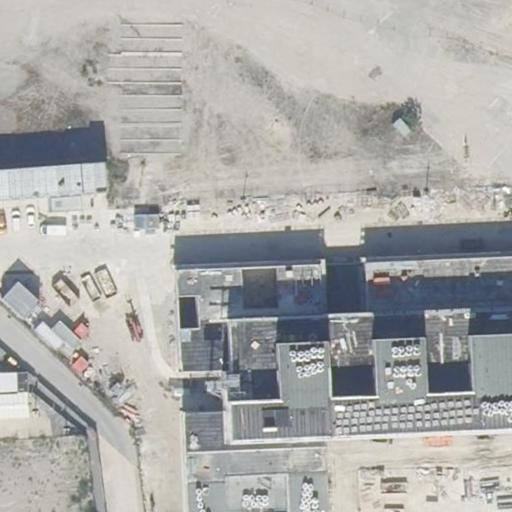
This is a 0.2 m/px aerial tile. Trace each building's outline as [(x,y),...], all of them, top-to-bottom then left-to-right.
[(113,0),(98,55),(128,63),(145,0),(113,0)] [(303,0),(428,104),(440,90),(434,85),(443,74),(437,69),(449,54),(459,63),(473,46),(447,24),(454,16),(435,0),(303,0)] [(117,155),(183,158),(185,95),(119,93),(117,155)] [(511,253),(364,260),(366,311),(328,313),(326,261),(175,267),(179,374),(217,373),(219,402),(219,412),(182,414),(186,511),(326,511),(324,439),(511,431),(511,253)] [(92,511),(89,442),(0,446),(0,511),(92,511)]
